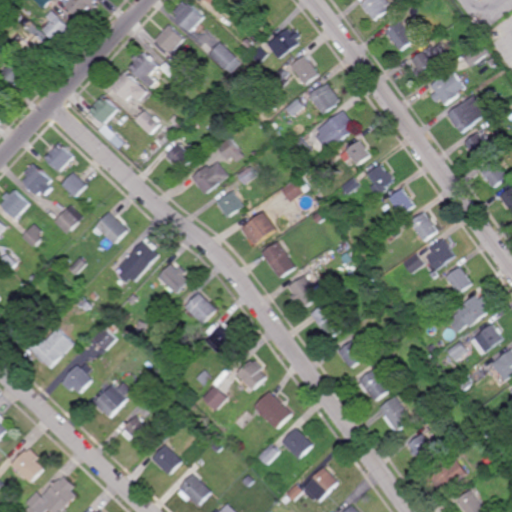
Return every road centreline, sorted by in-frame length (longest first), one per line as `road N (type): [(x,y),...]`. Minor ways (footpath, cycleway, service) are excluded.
road 1 (residential): [(148,511),(233,271),(53,105)]
road 2 (residential): [(312,0),(511,271)]
road 3 (residential): [(0,161),(151,0)]
